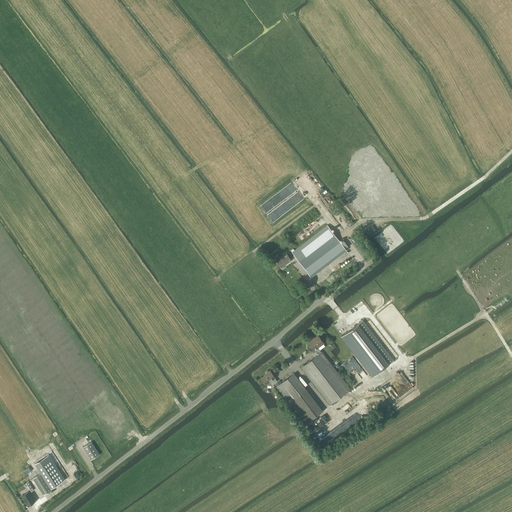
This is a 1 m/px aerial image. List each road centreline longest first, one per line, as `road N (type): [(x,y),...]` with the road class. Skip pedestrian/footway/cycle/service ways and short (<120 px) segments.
road 1 (unclassified): [(53,511),(375,259)]
road 2 (track): [(485,314),(331,412),(297,369)]
